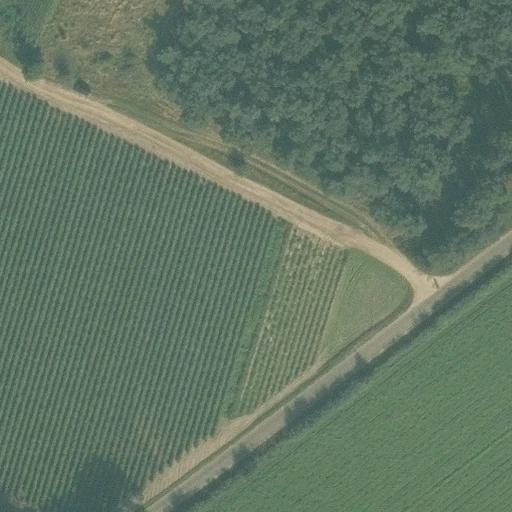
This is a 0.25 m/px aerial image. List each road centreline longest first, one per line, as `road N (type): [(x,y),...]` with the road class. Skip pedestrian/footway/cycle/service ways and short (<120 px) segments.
road 1 (track): [(437,298),(423,282),(316,223),(0,63)]
road 2 (unclassified): [(153,511),(511,241)]
